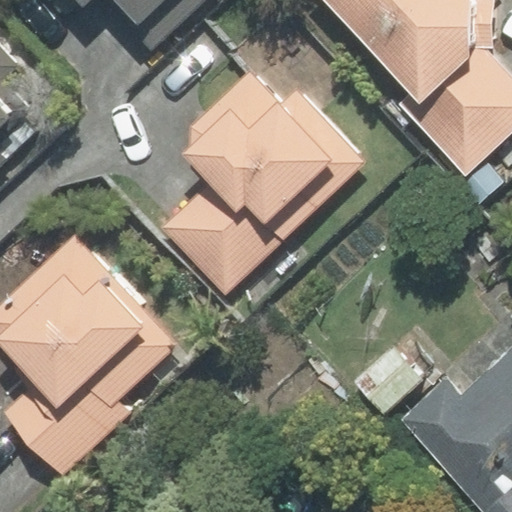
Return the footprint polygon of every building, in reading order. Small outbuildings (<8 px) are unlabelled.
[(51,0),(68,17),(85,0),(103,0),(151,50),(203,0),(51,0)] [(324,0),(411,93),(400,103),(466,175),(511,133),(511,75),(492,54),(496,0),(324,0)] [(0,157),(40,120),(3,81),(21,65),(0,42),(0,157)] [(279,101),(250,71),(191,127),(188,161),(209,183),(162,228),(225,295),(367,162),(295,87),(279,101)] [(74,236),(0,304),(0,343),(37,383),(7,411),(64,473),(129,413),(117,400),(176,346),(74,236)] [(394,412),(440,368),(407,333),(361,377),(394,412)] [(447,378),(402,418),(486,511),(511,511),(511,347),(461,393),(447,378)]
